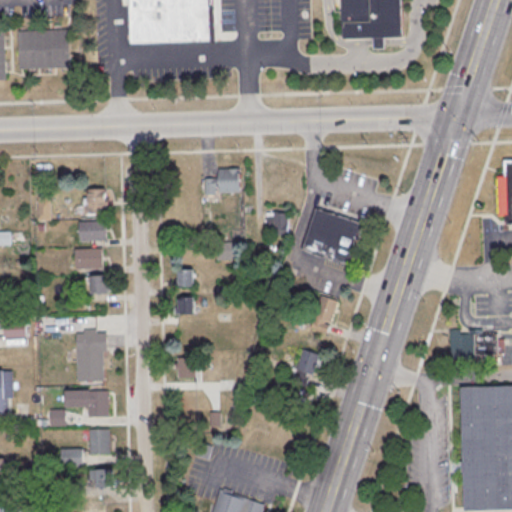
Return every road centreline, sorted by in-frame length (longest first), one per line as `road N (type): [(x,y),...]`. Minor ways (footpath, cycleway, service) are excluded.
road 1 (secondary): [(324,511),(492,0)]
road 2 (tertiary): [(511,115),(0,131)]
road 3 (residential): [(145,511),(136,127)]
